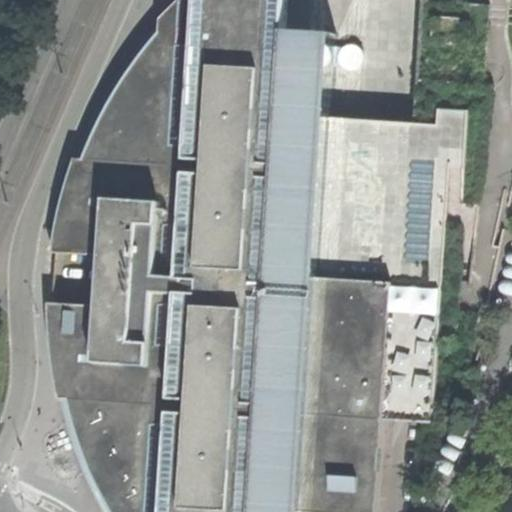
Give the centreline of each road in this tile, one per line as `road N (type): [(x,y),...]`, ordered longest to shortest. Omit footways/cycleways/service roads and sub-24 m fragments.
road 1 (tertiary): [(0,454),(23,388),(28,231),(122,0)]
road 2 (tertiary): [(69,0),(0,147)]
